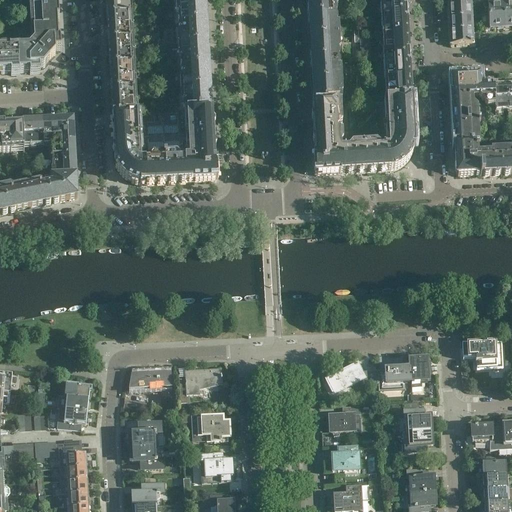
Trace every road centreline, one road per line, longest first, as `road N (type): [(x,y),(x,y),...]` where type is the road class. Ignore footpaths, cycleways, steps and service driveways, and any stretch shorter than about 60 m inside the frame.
road 1 (residential): [(112,511),(107,439),(119,359),(249,351)]
road 2 (residential): [(237,205),(289,202),(297,192),(286,0)]
road 3 (residential): [(301,348),(444,342),(449,408)]
road 4 (residential): [(225,0),(237,205)]
road 5 (residential): [(511,191),(440,195),(432,63)]
road 6 (residential): [(309,511),(301,348)]
road 7 (residential): [(249,351),(258,511)]
road 8 (residential): [(95,214),(237,205)]
